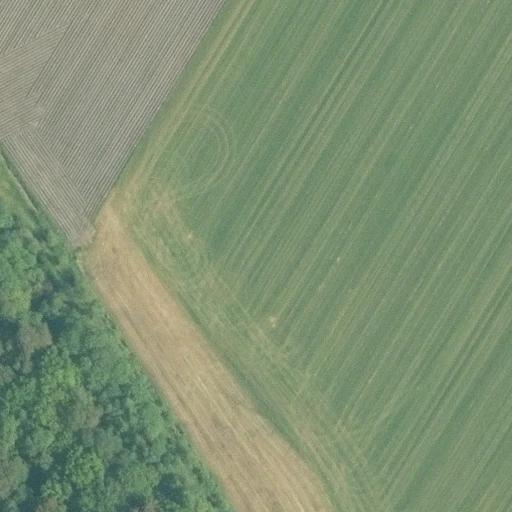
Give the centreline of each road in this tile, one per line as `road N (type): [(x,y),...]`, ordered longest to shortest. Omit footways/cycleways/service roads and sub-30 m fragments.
road 1 (track): [(207,511),(0,196)]
road 2 (track): [(120,511),(43,425),(0,401)]
